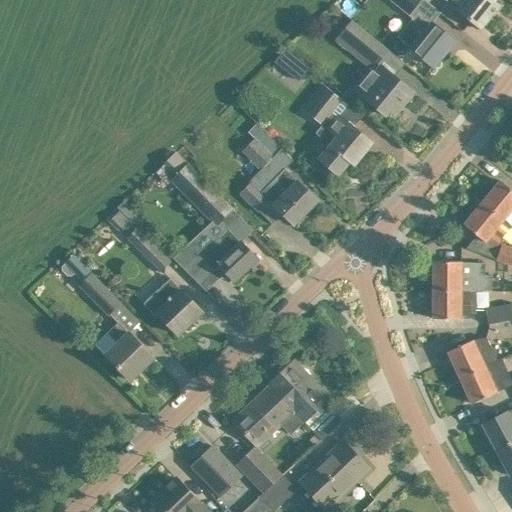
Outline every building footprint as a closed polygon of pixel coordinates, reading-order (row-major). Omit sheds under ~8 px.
[(389,0),(393,3),(395,0),(412,13),(421,0),(389,0)] [(463,0),(456,9),(465,16),(480,28),(499,5),(493,0),(463,0)] [(410,48),(418,54),(434,67),(455,41),(418,11),(397,37),(411,48),(410,48)] [(352,19),(340,34),(377,65),(378,63),(379,63),(389,50),(383,45),(352,19)] [(365,67),(344,94),(357,105),(363,97),(373,105),(377,99),(395,114),(413,91),(378,63),(377,65),(371,71),(365,67)] [(342,100),(322,84),(302,109),(322,125),(342,100)] [(331,144),(319,159),(322,161),(337,174),(349,160),(353,164),(372,142),(357,129),(354,126),(352,128),(338,116),(327,129),(337,137),(331,144)] [(255,139),(243,150),(261,169),(272,157),(262,147),(255,139)] [(251,182),(238,194),(257,212),(270,200),(282,212),(294,224),(318,201),(303,187),(285,168),(292,160),(281,148),(272,157),(261,169),(249,181),(251,182)] [(191,163),(173,180),(212,222),(214,224),(219,219),(232,207),(192,164),(191,163)] [(482,202),(503,219),(511,209),(511,210),(511,189),(500,180),(482,202)] [(503,220),(503,219),(482,202),(464,224),(493,248),(511,227),(503,220)] [(190,243),(175,256),(187,268),(201,255),(214,268),(219,263),(235,280),(258,259),(244,244),(228,228),(219,219),(214,224),(212,222),(190,243)] [(138,228),(127,238),(128,239),(160,271),(171,261),(138,228)] [(511,247),(503,244),(497,260),(511,265),(511,247)] [(74,273),(83,283),(80,286),(108,315),(121,302),(74,253),(64,263),(65,264),(63,265),(62,269),(66,274),(70,275),(74,273)] [(433,261),(433,290),(493,290),(493,275),(484,275),(485,262),(471,262),(471,261),(433,261)] [(171,279),(144,304),(155,316),(158,313),(178,334),(202,311),(171,279)] [(493,290),(433,290),(433,318),(471,318),(471,308),(476,308),(476,290),(493,290)] [(511,301),(485,308),(489,324),(511,319),(511,301)] [(106,355),(116,365),(130,379),(153,357),(119,322),(108,332),(119,343),(106,355)] [(466,343),(448,351),(460,377),(485,366),(497,360),(496,358),(497,355),(494,347),(491,347),(486,337),(476,338),(466,343)] [(281,373),(269,385),(270,386),(303,421),(321,440),(327,434),(343,419),(333,409),(325,418),(316,409),(328,398),(294,361),(291,364),(287,360),(277,369),(281,373)] [(485,366),(460,377),(472,403),(490,395),(497,392),(497,391),(485,366)] [(289,434),(303,421),(270,386),(234,420),(257,445),(279,424),(289,434)] [(511,408),(501,415),(483,424),(496,449),(511,440),(511,408)] [(511,440),(496,449),(510,474),(511,473),(511,440)] [(344,441),(329,454),(300,482),(325,508),(354,481),(369,468),(367,466),(365,469),(352,455),(355,453),(344,441)] [(214,443),(192,465),(220,495),(243,473),(214,443)] [(247,473),(264,492),(283,475),(257,446),(249,453),(238,463),(247,473)] [(271,511),(296,489),(283,475),(264,492),(258,498),(271,511)] [(209,511),(210,511),(191,492),(177,478),(153,501),(162,511),(209,511)]
